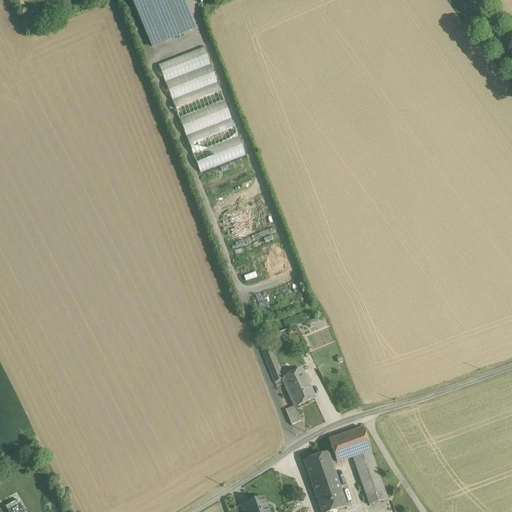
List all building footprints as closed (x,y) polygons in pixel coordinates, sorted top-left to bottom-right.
[(182,0),(129,0),(151,50),(194,31),(194,28),(182,0)] [(203,48),(159,65),(200,174),(245,156),(203,48)] [(272,349),(263,353),(265,359),(274,355),(272,349)] [(281,371),(274,355),(265,359),(272,375),(281,371)] [(301,369),(283,377),(282,378),(283,379),(295,405),(296,406),(315,397),(301,369)] [(281,371),(272,375),(275,382),(283,379),(282,378),(283,377),(281,371)] [(295,405),(285,410),(292,424),(301,420),(296,406),(295,405)] [(363,428),(329,440),(333,451),(337,463),(353,458),(371,451),(363,428)] [(328,453),(304,461),(312,485),(337,477),(332,465),(337,463),(333,451),(328,453)] [(371,451),(353,458),(370,505),(388,498),(371,451)] [(337,477),(312,485),(321,511),(330,511),(347,506),(337,477)] [(267,511),(263,498),(248,504),(250,511),(267,511)] [(24,511),(18,500),(6,507),(9,511),(24,511)]
